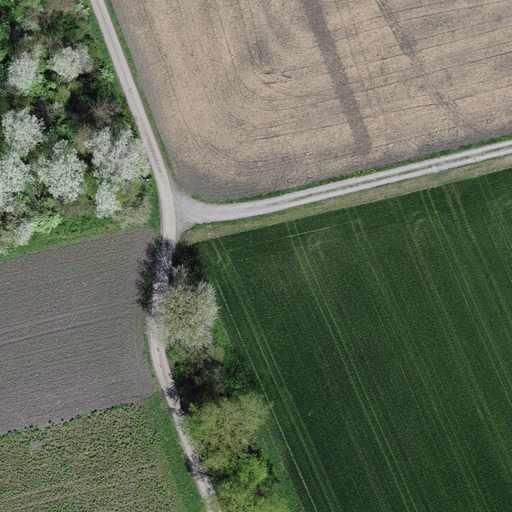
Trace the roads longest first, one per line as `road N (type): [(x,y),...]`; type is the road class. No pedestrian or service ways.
road 1 (track): [(172,206),(233,208),(511,149)]
road 2 (track): [(172,206),(155,351),(214,511)]
road 3 (track): [(97,0),(172,206)]
road 4 (track): [(0,259),(172,206)]
